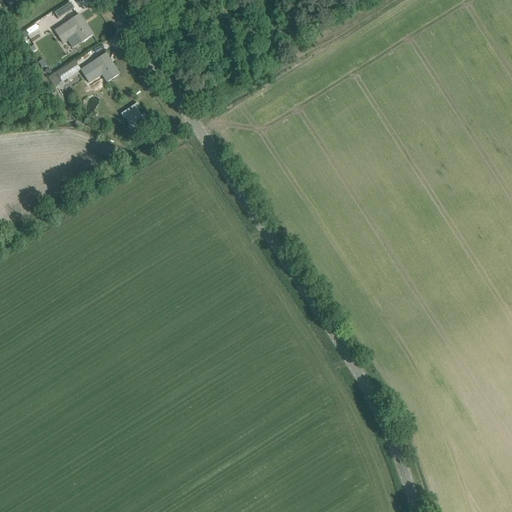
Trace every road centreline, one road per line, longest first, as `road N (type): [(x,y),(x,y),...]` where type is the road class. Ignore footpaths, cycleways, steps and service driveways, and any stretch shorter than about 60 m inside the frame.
road 1 (tertiary): [(420,511),(387,418),(358,367),(114,0)]
road 2 (track): [(195,122),(0,247)]
